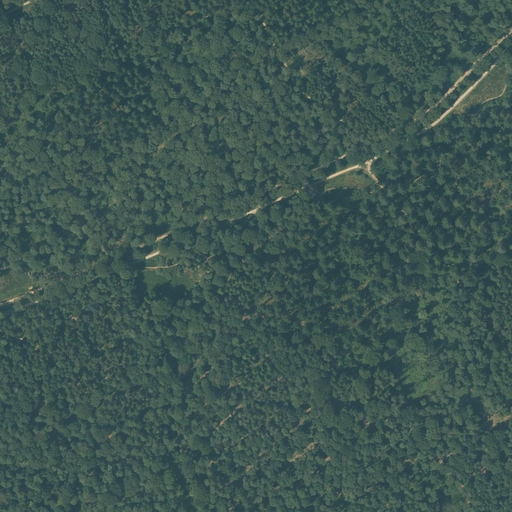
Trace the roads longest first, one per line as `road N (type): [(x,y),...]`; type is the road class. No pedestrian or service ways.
road 1 (track): [(0,316),(292,195)]
road 2 (track): [(247,213),(182,340),(173,389),(181,458)]
road 3 (track): [(511,349),(364,165)]
